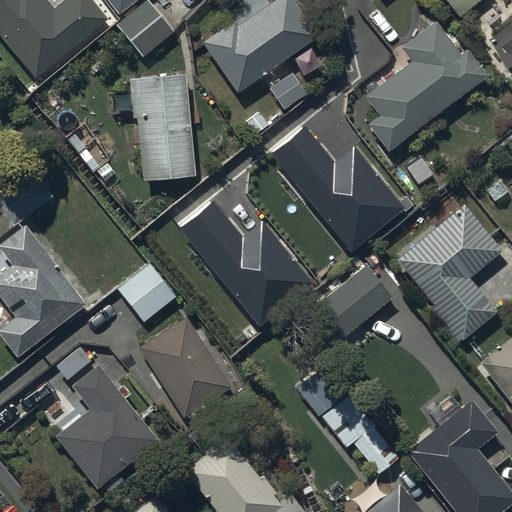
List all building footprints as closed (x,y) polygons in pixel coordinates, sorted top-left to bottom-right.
[(0,0),(0,40),(33,81),(105,21),(87,0),(65,0),(52,11),(42,0),(0,0)] [(135,0),(102,0),(116,16),(135,0)] [(198,43),(234,94),(315,39),(288,0),(273,0),(235,29),(230,22),(198,43)] [(473,0),(447,0),(457,13),(473,0)] [(172,33),(145,1),(114,27),(140,59),(172,33)] [(457,48),(432,15),(396,42),(406,56),(361,89),(378,111),(367,119),(386,144),(484,70),(464,43),(457,48)] [(511,20),(493,36),(511,60),(511,20)] [(130,120),(135,120),(139,182),(191,179),(188,125),(197,125),(196,109),(186,109),(183,76),(181,76),(181,71),(175,71),(175,76),(169,76),(168,72),(160,73),(160,77),(154,78),(154,74),(139,75),(139,79),(136,79),(136,74),(109,76),(112,116),(130,115),(130,120)] [(303,95),(289,75),(267,91),(281,111),(303,95)] [(305,131),(274,155),(351,251),(401,211),(354,152),(334,168),(305,131)] [(26,167),(0,188),(0,236),(46,199),(52,206),(68,193),(56,178),(43,188),(26,167)] [(211,204),(181,228),(258,324),(308,284),(260,225),(241,241),(211,204)] [(500,253),(462,206),(394,262),(431,307),(426,311),(454,345),(494,314),(466,280),(500,253)] [(0,328),(0,343),(14,361),(85,306),(23,226),(0,244),(0,254),(9,267),(0,274),(0,301),(13,319),(0,328)] [(174,299),(148,265),(114,290),(140,324),(174,299)] [(314,308),(341,339),(389,300),(363,267),(358,271),(353,265),(347,270),(351,276),(333,290),(327,283),(312,295),(319,304),(314,308)] [(135,349),(136,350),(180,419),(229,388),(184,317),(135,349)] [(511,337),(477,365),(511,409),(511,337)] [(297,338),(282,353),(298,370),(313,355),(297,338)] [(88,362),(76,348),(52,368),(64,382),(88,362)] [(52,438),(94,490),(154,442),(94,367),(67,388),(86,411),(52,438)] [(321,367),(294,389),(342,449),(350,443),(376,475),(396,460),(321,367)] [(436,427),(406,453),(450,511),(501,511),(511,504),(511,498),(475,451),(494,436),(469,402),(460,409),(449,395),(426,415),(436,427)] [(202,456),(181,472),(212,511),(301,511),(289,496),(277,505),(271,498),(275,495),(261,478),(257,481),(220,433),(198,451),(202,456)] [(417,511),(397,486),(365,511),(417,511)] [(162,511),(152,498),(134,511),(162,511)]
